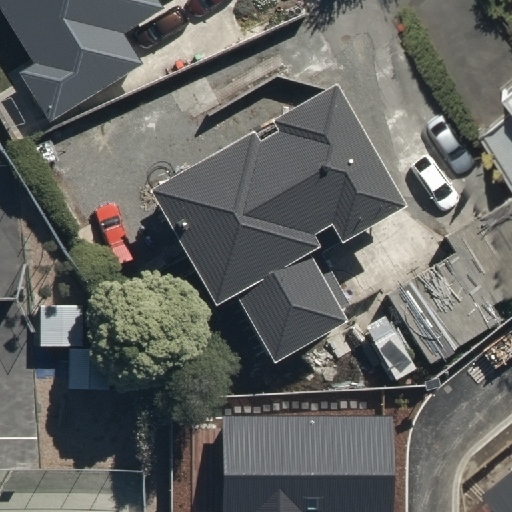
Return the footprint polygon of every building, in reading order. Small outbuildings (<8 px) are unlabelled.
[(16,62),(45,110),(136,54),(118,25),(158,0),(0,0),(0,3),(30,53),(16,62)] [(511,54),(505,61),(511,68),(511,97),(479,125),(511,179),(511,54)] [(330,57),(140,164),(207,282),(233,268),(273,339),(347,297),(310,233),(401,182),(330,57)] [(503,314),(494,298),(511,284),(511,185),(443,224),(451,238),(387,274),(430,354),(503,314)] [(83,298),(37,299),(37,338),(65,338),(65,379),(107,379),(106,338),(83,338),(83,298)] [(392,511),(393,417),(225,417),(225,511),(392,511)] [(511,511),(511,470),(482,496),(495,511),(511,511)]
